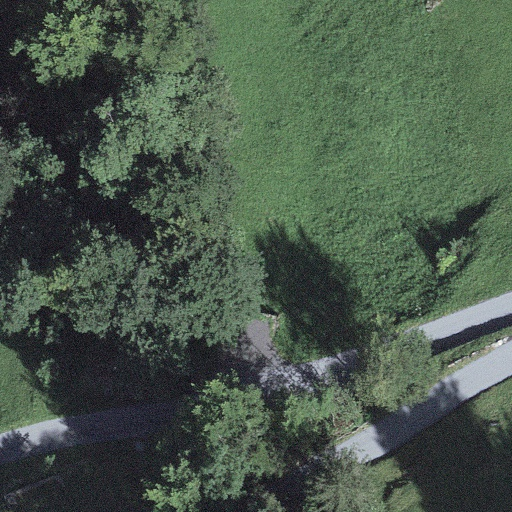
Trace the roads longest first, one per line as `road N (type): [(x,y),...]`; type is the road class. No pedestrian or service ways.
road 1 (track): [(511,303),(231,404),(0,447)]
road 2 (track): [(245,511),(511,358)]
